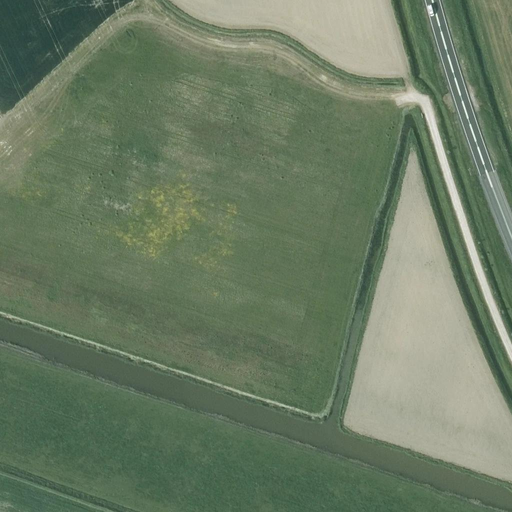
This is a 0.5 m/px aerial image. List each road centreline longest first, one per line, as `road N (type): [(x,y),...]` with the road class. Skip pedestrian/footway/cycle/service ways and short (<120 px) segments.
road 1 (track): [(511,352),(427,107),(401,101)]
road 2 (trunk): [(511,235),(432,0)]
